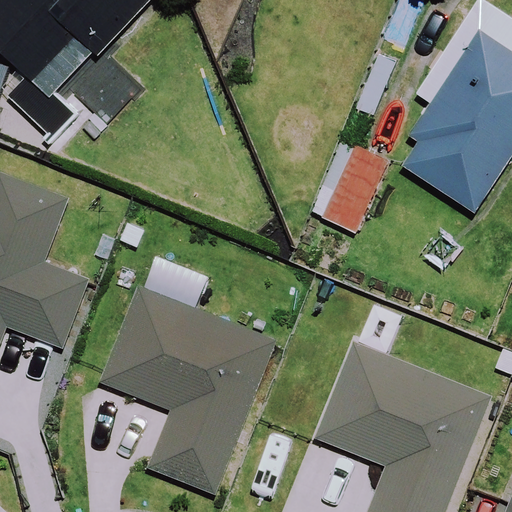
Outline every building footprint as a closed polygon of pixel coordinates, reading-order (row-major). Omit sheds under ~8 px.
[(0,0),(0,51),(42,86),(21,112),(55,139),(82,106),(103,124),(131,90),(97,62),(147,0),(0,0)] [(511,157),(511,52),(474,28),(409,131),(422,139),(404,169),(476,214),(511,157)] [(387,164),(351,149),(320,221),(356,236),(387,164)] [(64,200),(0,177),(0,335),(2,329),(61,350),(85,284),(39,267),(64,200)] [(272,346),(137,292),(99,387),(172,416),(150,471),(213,496),(272,346)] [(443,511),(488,398),(355,346),(317,441),(388,469),(371,511),(443,511)] [(511,386),(508,385),(495,429),(511,433),(511,386)]
